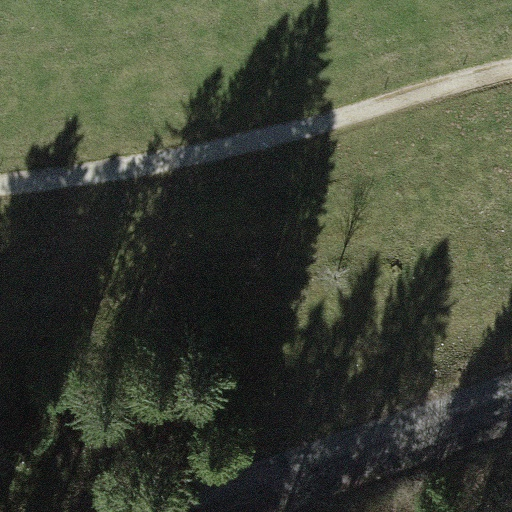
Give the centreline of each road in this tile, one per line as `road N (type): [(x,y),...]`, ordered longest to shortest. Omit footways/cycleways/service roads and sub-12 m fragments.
road 1 (track): [(0,193),(149,173),(511,75)]
road 2 (unclassified): [(511,402),(199,511)]
